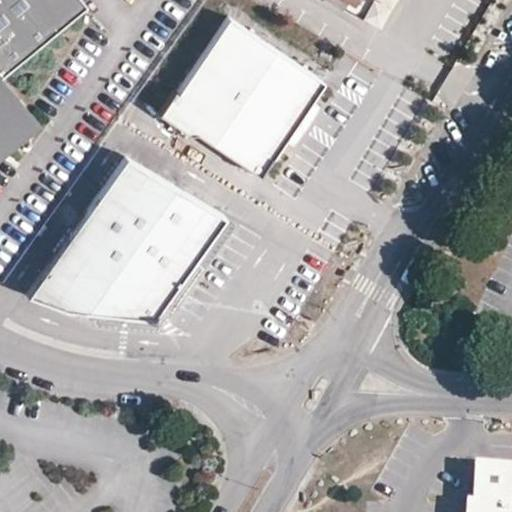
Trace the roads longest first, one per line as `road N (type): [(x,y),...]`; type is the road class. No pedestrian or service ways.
road 1 (unclassified): [(374,291),(511,59)]
road 2 (unclassified): [(374,291),(301,363),(268,375),(189,382)]
road 3 (unclassified): [(0,342),(66,367),(189,382)]
road 4 (unclassified): [(312,433),(348,404),(434,392)]
road 5 (unclassified): [(189,382),(216,392),(248,431),(246,483)]
road 6 (unclassified): [(434,392),(403,380),(388,363),(374,291)]
